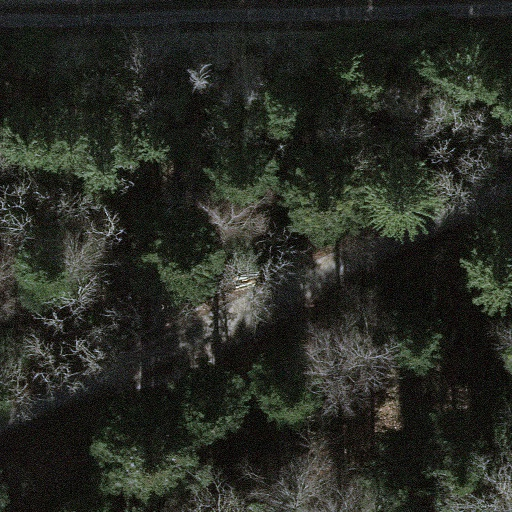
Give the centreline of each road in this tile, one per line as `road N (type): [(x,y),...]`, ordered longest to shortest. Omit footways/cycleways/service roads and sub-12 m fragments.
road 1 (track): [(511,183),(0,415)]
road 2 (track): [(0,20),(511,8)]
